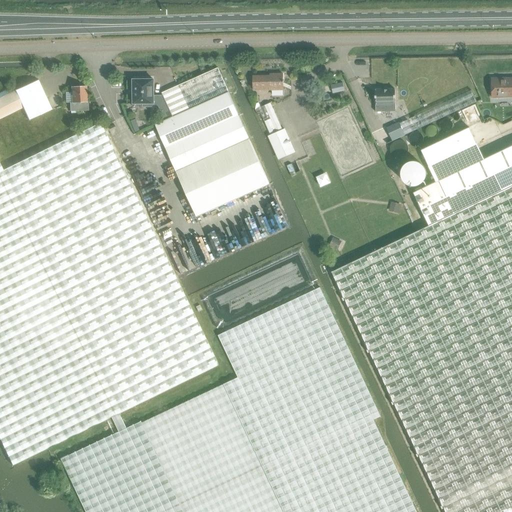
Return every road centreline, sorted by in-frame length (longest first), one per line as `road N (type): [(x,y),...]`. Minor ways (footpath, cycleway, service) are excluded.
road 1 (unclassified): [(511,39),(0,50)]
road 2 (primary): [(0,27),(511,19)]
